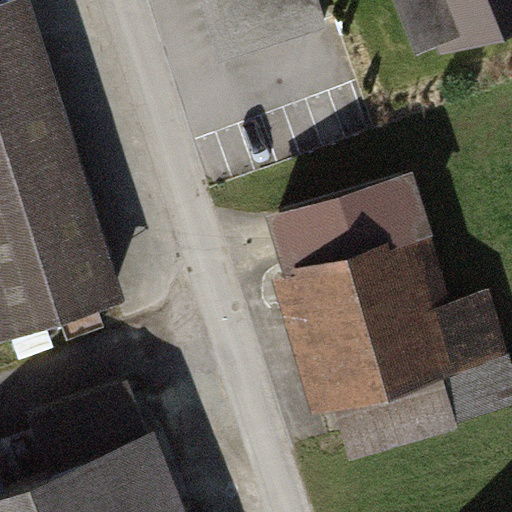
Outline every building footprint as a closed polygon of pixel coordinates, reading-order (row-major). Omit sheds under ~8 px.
[(0,0),(0,321),(107,287),(14,0),(0,0)] [(321,0),(210,0),(224,46),(327,17),(321,0)] [(511,7),(511,0),(431,0),(446,34),(511,7)] [(437,299),(399,171),(244,216),(297,398),(318,393),(453,354),(437,299)] [(453,354),(318,393),(335,455),(511,404),(511,359),(490,284),(437,299),(453,354)] [(0,511),(176,511),(140,426),(0,485),(0,511)]
